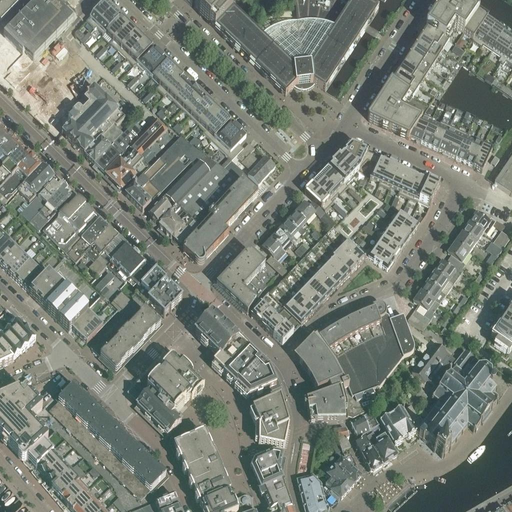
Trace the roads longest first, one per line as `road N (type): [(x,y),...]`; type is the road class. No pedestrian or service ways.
road 1 (tertiary): [(0,101),(200,290)]
road 2 (residential): [(467,184),(401,282),(324,317),(280,363)]
road 3 (residential): [(121,0),(302,173)]
road 4 (tertiary): [(322,152),(161,0)]
road 5 (residential): [(360,502),(372,484),(420,458),(428,471),(448,462),(477,440),(511,392)]
road 6 (tertiary): [(200,290),(302,173)]
road 7 (residential): [(298,511),(289,482),(294,400),(280,363)]
road 8 (residential): [(344,126),(425,0)]
road 9 (tertiary): [(200,290),(196,308),(109,399)]
road 10 (tertiary): [(109,399),(161,449),(190,511)]
road 11 (residential): [(467,184),(344,126)]
